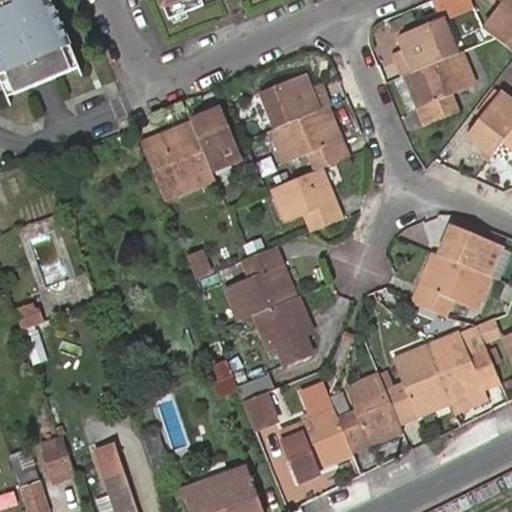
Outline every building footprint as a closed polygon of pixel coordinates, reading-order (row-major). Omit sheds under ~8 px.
[(0,0),(0,83),(6,98),(77,68),(49,0),(0,0)] [(162,0),(170,17),(209,0),(162,0)] [(470,0),(434,0),(442,19),(473,7),(470,0)] [(482,28),(511,49),(511,6),(503,0),(498,0),(485,16),(488,20),(482,28)] [(393,59),(399,74),(404,71),(452,51),(438,14),(393,33),(403,55),(393,59)] [(488,20),(485,16),(478,25),(482,28),(488,20)] [(471,81),(457,49),(452,51),(404,71),(416,104),(412,106),(419,123),(456,109),(448,91),(471,81)] [(257,90),(272,127),(323,106),(326,104),(320,89),(310,93),(302,72),(257,90)] [(511,83),(511,84),(503,94),(511,100),(511,83)] [(511,122),(511,100),(503,94),(496,89),(462,131),(482,146),(485,141),(493,148),(500,139),(511,122)] [(272,127),(267,129),(280,162),(303,153),(311,171),(317,168),(347,156),(340,138),(335,140),(323,106),(272,127)] [(221,107),(200,115),(202,121),(191,125),(210,171),(241,157),(221,107)] [(200,115),(189,120),(191,124),(191,125),(202,121),(200,115)] [(511,122),(500,139),(511,148),(511,122)] [(191,125),(191,124),(161,136),(160,132),(138,142),(163,205),(185,197),(183,189),(213,177),(210,171),(191,125)] [(485,141),(482,146),(490,152),(493,148),(485,141)] [(311,171),(270,187),(285,221),(302,214),(331,203),(317,168),(311,171)] [(302,214),(310,231),(342,218),(335,201),(331,203),(302,214)] [(441,256),(490,276),(500,251),(502,247),(448,224),(440,244),(445,246),(441,256)] [(440,244),(437,254),(441,256),(445,246),(440,244)] [(224,286),(239,320),(260,312),(292,298),(280,265),(282,264),(275,245),(246,257),(239,260),(245,278),(224,286)] [(490,276),(501,280),(511,257),(500,251),(490,276)] [(204,252),(185,259),(193,279),(212,271),(204,252)] [(437,254),(434,252),(419,287),(450,300),(475,310),(490,276),(441,256),(437,254)] [(409,302),(444,316),(450,300),(419,287),(416,286),(409,302)] [(292,298),(260,312),(268,330),(257,334),(265,352),(275,349),(282,367),(309,355),(302,338),(293,318),(304,314),(296,297),(292,298)] [(19,309),(26,331),(45,325),(34,304),(19,309)] [(293,318),(302,338),(313,334),(304,314),(293,318)] [(499,336),(493,321),(477,328),(483,343),(499,336)] [(477,328),(461,335),(462,337),(473,363),(489,356),(483,343),(477,328)] [(511,333),(503,337),(511,357),(511,333)] [(451,403),(457,419),(489,405),(486,395),(489,393),(504,387),(491,356),(489,356),(473,363),(462,337),(430,350),(451,403)] [(418,417),(451,403),(430,350),(395,364),(406,390),(418,417)] [(239,390),(228,362),(215,368),(220,381),(215,384),(220,399),(239,391),(239,390)] [(239,390),(239,391),(244,402),(264,394),(274,390),(269,377),(239,390)] [(370,445),(403,433),(401,428),(388,397),(380,378),(349,392),(357,412),(370,445)] [(388,397),(401,428),(419,420),(418,417),(406,390),(388,397)] [(244,402),(257,434),(277,426),(264,394),(244,402)] [(322,429),(340,423),(339,419),(336,411),(320,418),(317,419),(318,421),(320,424),(322,429)] [(340,423),(354,456),(372,448),(370,445),(357,412),(339,419),(340,423)] [(335,464),(354,456),(340,423),(322,429),(320,424),(318,421),(317,419),(287,432),(290,438),(283,441),(279,442),(297,488),(319,479),(315,472),(312,463),(320,459),(331,454),(335,464)] [(290,438),(287,432),(280,435),(283,441),(290,438)] [(142,445),(155,482),(175,475),(162,438),(158,439),(142,445)] [(57,485),(76,479),(63,440),(40,447),(54,486),(57,485)] [(96,451),(106,482),(126,475),(116,444),(96,451)] [(46,511),(39,492),(26,453),(11,458),(28,511),(46,511)] [(319,470),(335,464),(331,454),(320,459),(312,463),(315,472),(319,470)] [(218,487),(226,511),(262,511),(248,468),(230,474),(233,482),(218,487)] [(233,482),(230,474),(215,479),(218,487),(233,482)] [(138,511),(126,475),(106,482),(115,511),(138,511)] [(215,479),(199,485),(202,493),(218,487),(215,479)] [(188,511),(226,511),(218,487),(202,493),(199,485),(181,491),(188,511)]
